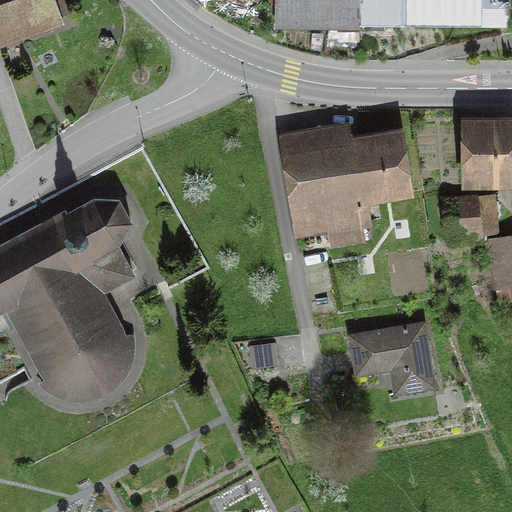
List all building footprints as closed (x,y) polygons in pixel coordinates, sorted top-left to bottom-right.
[(0,0),(0,37),(59,16),(53,0),(0,0)] [(508,0),(275,0),(276,24),(508,27),(508,0)] [(511,124),(463,125),(463,186),(511,185),(511,124)] [(407,186),(399,136),(281,155),(293,233),(326,228),(329,244),(362,238),(359,222),(363,222),(360,203),(371,201),(370,192),(407,186)] [(64,211),(0,244),(0,310),(2,309),(11,327),(15,325),(44,379),(39,383),(45,388),(50,392),(58,396),(64,398),(72,399),(79,400),(89,398),(102,393),(113,386),(120,378),(125,368),(129,357),(130,346),(128,335),(122,337),(98,293),(131,276),(114,245),(117,244),(129,223),(117,201),(92,200),(65,214),(64,211)] [(476,200),(446,202),(449,234),(479,231),(476,200)] [(498,301),(511,297),(511,237),(487,242),(498,301)] [(422,325),(349,336),(355,374),(402,366),(406,391),(432,386),(422,325)] [(251,361),(273,359),(271,344),(249,346),(251,361)]
